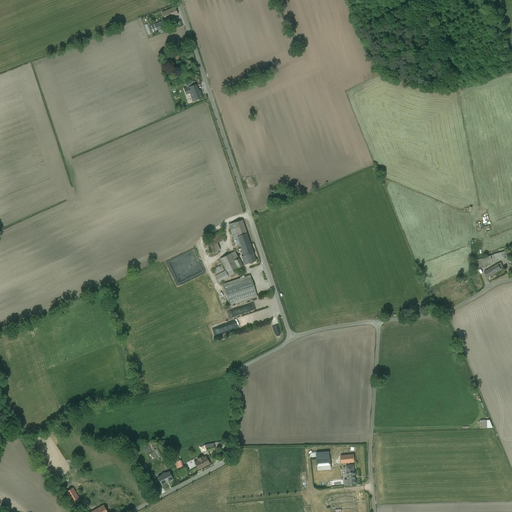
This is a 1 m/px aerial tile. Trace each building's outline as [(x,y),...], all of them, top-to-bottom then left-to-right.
[(163,20),(177,15),(174,7),(160,12),(163,20)] [(165,31),(164,24),(154,27),(156,33),(165,31)] [(190,102),(202,98),(199,89),(195,90),(194,87),(186,90),(190,102)] [(231,272),(220,276),(222,283),(230,280),(229,278),(233,277),(234,279),(244,275),(242,269),(244,268),(241,259),(242,259),(239,253),(226,258),(231,272)] [(245,264),(255,261),(252,253),(242,256),(245,264)] [(486,278),(502,269),(499,263),(483,271),(486,278)] [(233,306),(261,298),(255,276),(227,284),(233,306)] [(484,421),(484,429),(495,429),(495,420),(484,421)] [(198,470),(209,464),(204,454),(193,460),(198,470)] [(335,460),(322,460),(322,472),(336,471),(335,460)] [(344,486),(356,485),(354,465),(345,465),(346,474),(345,474),(346,479),(343,480),(344,486)] [(166,487),(174,482),(170,476),(163,480),(166,487)] [(85,501),(96,494),(86,477),(75,484),(85,501)]
